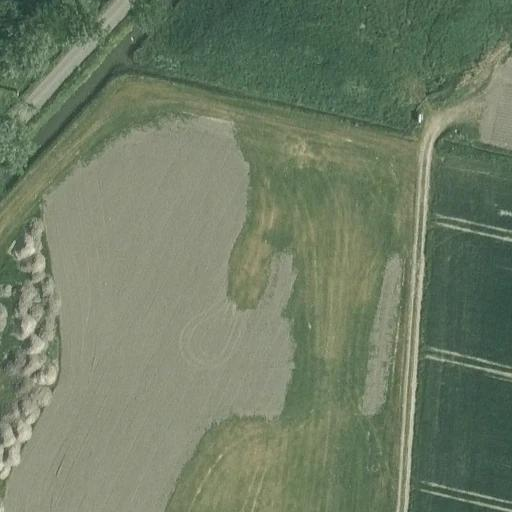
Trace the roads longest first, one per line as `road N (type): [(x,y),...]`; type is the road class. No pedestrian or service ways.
road 1 (unclassified): [(403,511),(423,140)]
road 2 (unclassified): [(0,134),(122,0)]
